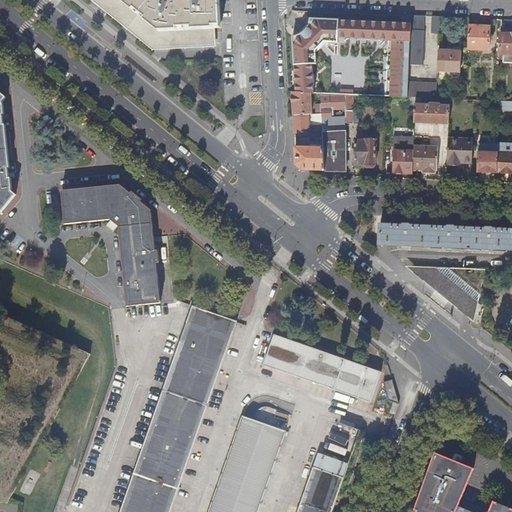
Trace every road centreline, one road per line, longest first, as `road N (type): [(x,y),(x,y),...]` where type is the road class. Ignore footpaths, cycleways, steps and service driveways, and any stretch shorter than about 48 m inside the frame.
road 1 (primary): [(0,6),(239,201)]
road 2 (primary): [(253,180),(33,0)]
road 3 (tertiary): [(310,225),(345,197),(511,202)]
road 4 (residential): [(511,6),(305,0)]
road 5 (primary): [(463,352),(310,225)]
road 6 (primary): [(294,247),(441,366)]
road 7 (tertiary): [(269,0),(277,136),(253,180)]
road 8 (residential): [(382,511),(441,366)]
